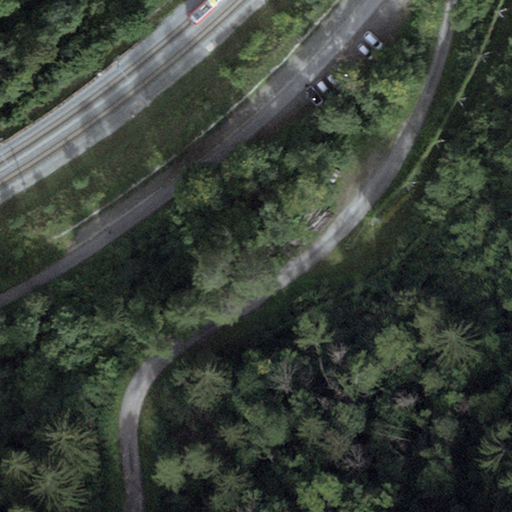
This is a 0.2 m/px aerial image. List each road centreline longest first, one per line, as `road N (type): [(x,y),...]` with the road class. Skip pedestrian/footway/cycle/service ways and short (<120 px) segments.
road 1 (track): [(134,511),(129,412),(139,388),(167,350),(325,251),(372,196),(420,114)]
road 2 (track): [(382,0),(338,52),(211,164),(0,300)]
road 3 (track): [(511,19),(442,159),(379,237),(325,251)]
